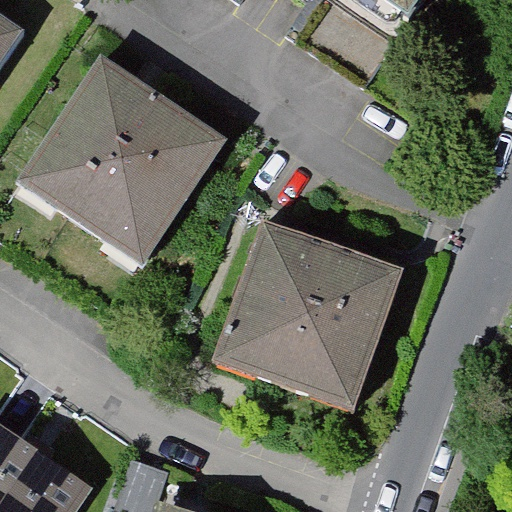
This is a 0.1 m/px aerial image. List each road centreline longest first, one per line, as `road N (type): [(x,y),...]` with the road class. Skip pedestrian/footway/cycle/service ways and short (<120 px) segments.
road 1 (residential): [(375,511),(162,430),(0,317)]
road 2 (residential): [(403,511),(495,262)]
